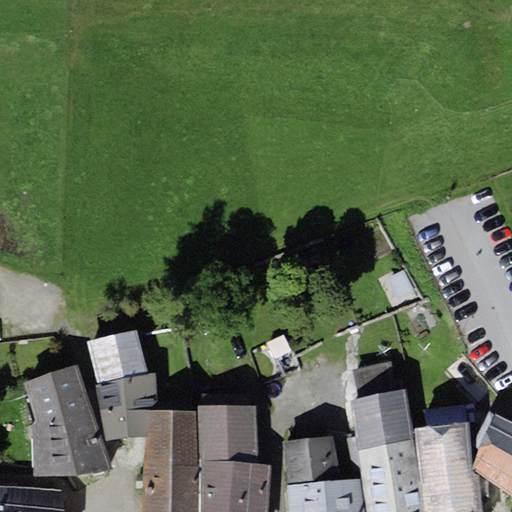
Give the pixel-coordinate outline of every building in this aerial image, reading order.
[(87,340),(97,382),(147,374),(139,336),(134,337),(132,330),(87,340)] [(358,398),(352,399),(359,449),(368,511),(424,511),(416,436),(405,389),(396,391),(390,361),(352,369),(358,398)] [(35,421),(93,410),(91,405),(77,364),(24,383),(35,421)] [(97,382),(107,438),(140,435),(149,434),(150,405),(156,399),(155,372),(147,374),(97,382)] [(203,451),(202,511),(266,511),(270,463),(258,462),(253,404),(248,404),(248,393),(198,394),(198,408),(199,451),(203,451)] [(149,434),(145,511),(202,511),(203,451),(199,451),(198,408),(193,408),(192,397),(156,399),(150,405),(149,434)] [(32,422),(33,473),(75,471),(110,469),(93,410),(35,421),(32,422)] [(474,465),(511,492),(511,422),(495,415),(474,465)] [(416,436),(424,511),(482,511),(478,475),(472,471),(468,419),(415,427),(416,436)] [(287,482),(339,477),(332,435),(282,441),(286,472),(287,482)] [(287,482),(288,511),(364,511),(360,476),(339,477),(287,482)] [(0,511),(64,511),(60,488),(9,485),(0,484),(0,511)]
